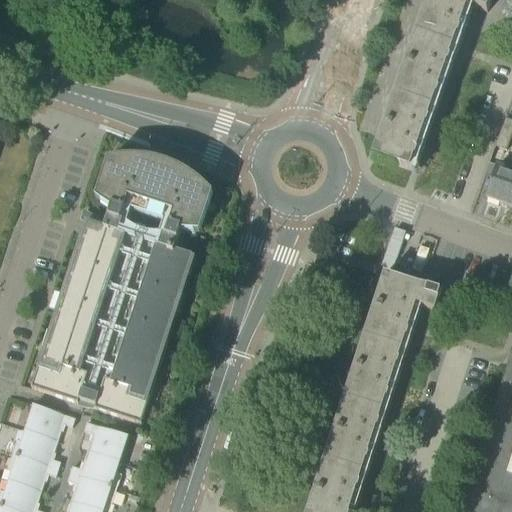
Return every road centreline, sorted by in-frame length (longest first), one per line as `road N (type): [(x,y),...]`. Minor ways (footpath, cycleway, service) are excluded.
road 1 (tertiary): [(182,511),(285,206)]
road 2 (residential): [(0,325),(74,95)]
road 3 (residential): [(511,251),(334,184)]
road 4 (tertiary): [(246,146),(74,95)]
road 5 (tertiary): [(311,131),(353,0)]
